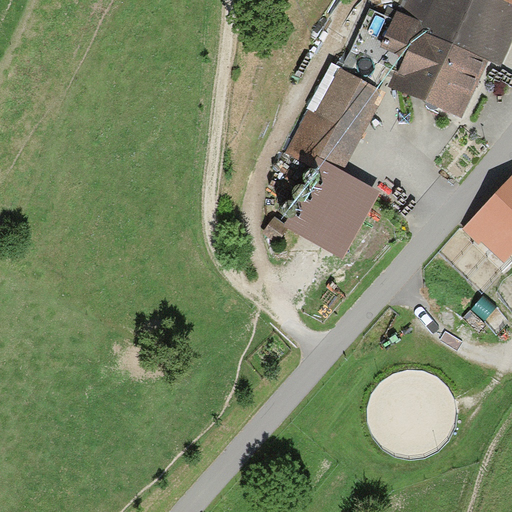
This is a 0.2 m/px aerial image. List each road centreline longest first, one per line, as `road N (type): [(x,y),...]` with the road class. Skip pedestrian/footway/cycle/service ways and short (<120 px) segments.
road 1 (unclassified): [(181,511),(511,139)]
road 2 (track): [(223,0),(225,31),(207,96),(208,234),(237,275),(319,354)]
